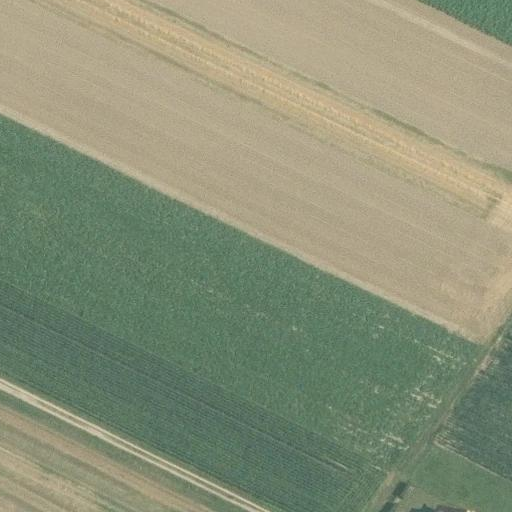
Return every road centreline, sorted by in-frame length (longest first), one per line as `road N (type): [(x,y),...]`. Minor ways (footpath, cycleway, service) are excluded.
road 1 (track): [(0,392),(250,511)]
road 2 (track): [(375,511),(511,317)]
